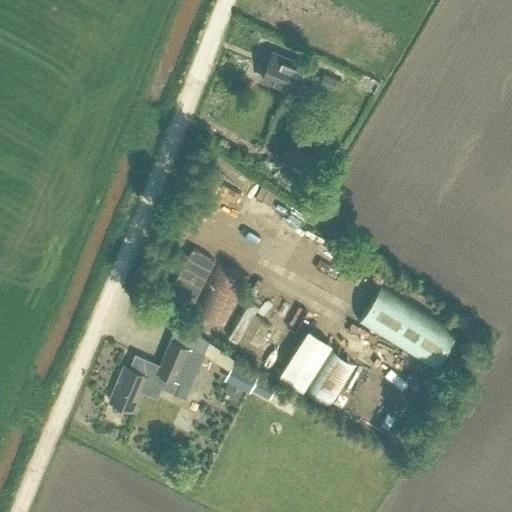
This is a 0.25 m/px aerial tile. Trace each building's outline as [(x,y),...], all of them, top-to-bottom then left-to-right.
[(296,89),(306,64),(272,51),(262,76),(296,89)] [(321,81),(335,86),(339,77),(325,71),(321,81)] [(197,305),(219,260),(191,246),(169,292),(197,305)] [(227,322),(249,274),(219,261),(197,309),(227,322)] [(434,366),(458,327),(379,279),(356,318),(434,366)] [(246,297),(226,331),(240,340),(260,305),(246,297)] [(256,319),(246,337),(254,341),(264,323),(256,319)] [(302,387),(331,341),(307,327),(279,372),(302,387)] [(190,386),(204,352),(172,337),(161,363),(136,353),(131,366),(125,363),(110,399),(114,401),(114,402),(135,411),(144,391),(158,397),(167,376),(190,386)] [(329,404),(355,363),(329,346),(303,388),(329,404)] [(269,396),(275,382),(256,374),(256,372),(231,361),(223,378),(248,389),(249,387),(269,396)]
